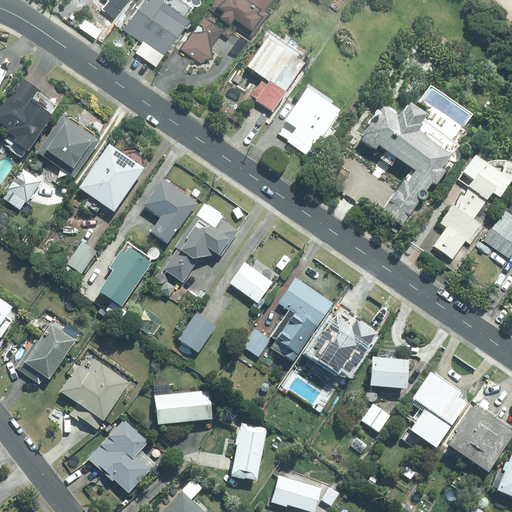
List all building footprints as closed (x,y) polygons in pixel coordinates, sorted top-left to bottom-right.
[(143,0),(122,30),(141,43),(134,53),(154,67),(187,20),(183,17),(189,8),(178,0),(143,0)] [(264,10),(271,0),(211,0),(207,7),(213,12),(216,7),(221,11),(217,17),(228,25),(229,23),(251,38),(268,13),(264,10)] [(198,24),(179,50),(200,64),(203,60),(211,59),(209,49),(220,34),(227,39),(232,32),(225,28),(224,30),(199,13),(193,21),(198,24)] [(255,102),(254,104),(271,115),(302,67),(299,65),(301,61),(266,38),(246,70),(266,84),(265,86),(260,83),(250,98),(255,102)] [(55,107),(38,96),(40,94),(19,80),(0,109),(0,128),(6,133),(4,136),(13,142),(10,147),(25,156),(49,118),(49,117),(55,107)] [(287,142),(285,144),(309,159),(339,112),(305,91),(284,123),(285,124),(277,136),(287,142)] [(419,119),(405,109),(398,118),(397,117),(393,122),(379,111),(378,113),(376,111),(375,112),(374,113),(374,114),(374,115),(376,116),(375,117),(374,116),(371,120),(373,121),(372,122),(370,121),(369,121),(368,122),(367,124),(369,126),(368,127),(362,136),(364,137),(361,141),(372,149),(375,145),(384,151),(386,152),(384,154),(381,159),(383,160),(389,165),(395,158),(415,172),(405,186),(402,184),(382,212),(400,224),(417,199),(418,199),(420,198),(422,196),(422,194),(422,193),(429,182),(433,184),(444,169),(445,170),(447,167),(445,166),(453,155),(451,154),(456,147),(418,121),(419,119)] [(61,118),(35,154),(71,181),(98,145),(61,118)] [(106,148),(76,192),(112,217),(141,173),(106,148)] [(467,190),(477,198),(484,204),(489,197),(497,202),(497,201),(499,202),(505,194),(503,193),(505,190),(508,191),(511,185),(511,168),(502,165),(492,164),(485,165),(483,167),(472,159),(460,176),(471,184),(467,190)] [(8,192),(2,201),(18,212),(23,205),(25,206),(40,183),(20,170),(6,191),(8,192)] [(160,182),(141,208),(159,220),(148,235),(165,247),(195,206),(160,182)] [(482,242),(508,260),(511,254),(511,205),(506,215),(503,213),(482,242)] [(438,225),(446,231),(433,249),(451,261),(464,243),(469,246),(481,230),(450,208),(438,225)] [(176,251),(161,272),(180,285),(198,261),(213,258),(216,259),(217,257),(220,259),(237,234),(220,221),(213,230),(196,218),(174,249),(176,251)] [(81,244),(66,266),(80,276),(96,254),(81,244)] [(129,318),(118,310),(149,268),(127,252),(122,257),(119,254),(106,272),(111,275),(96,295),(110,305),(104,313),(118,324),(121,321),(125,324),(129,318)] [(243,265),(228,286),(253,305),(251,307),(258,312),(263,305),(258,301),(270,285),(243,265)] [(272,343),(286,353),(282,359),(291,366),(332,306),(294,280),(277,306),(290,316),(272,343)] [(167,284),(160,294),(167,299),(174,289),(167,284)] [(6,310),(8,306),(0,300),(0,339),(9,325),(3,320),(8,312),(6,310)] [(195,316),(177,342),(196,355),(214,330),(195,316)] [(32,319),(29,324),(33,328),(37,323),(32,319)] [(313,359),(310,363),(327,375),(331,369),(336,373),(336,371),(343,376),(350,365),(352,367),(362,353),(362,354),(374,337),(354,323),(349,331),(334,320),(318,344),(315,342),(306,355),(313,359)] [(33,343),(14,370),(38,386),(41,380),(47,383),(74,343),(49,326),(35,345),(33,343)] [(254,331),(242,349),(258,359),(270,341),(254,331)] [(370,361),(368,391),(403,393),(406,364),(370,361)] [(75,406),(67,417),(78,425),(80,421),(95,432),(128,385),(100,366),(93,376),(88,373),(86,377),(76,370),(58,395),(75,406)] [(427,376),(409,403),(422,412),(449,431),(464,409),(455,402),(458,397),(427,376)] [(207,394),(152,399),(155,429),(210,424),(207,394)] [(371,405),(360,422),(378,434),(390,418),(371,405)] [(511,437),(509,436),(511,432),(477,407),(474,411),(473,411),(444,450),(484,478),(511,439),(511,437)] [(422,412),(406,435),(433,454),(449,431),(422,412)] [(122,423),(86,461),(111,484),(112,483),(126,496),(149,472),(147,471),(151,466),(146,461),(142,465),(135,457),(146,445),(122,423)] [(234,447),(235,447),(228,481),(241,483),(241,482),(254,484),(265,431),(241,426),(239,433),(237,433),(234,447)] [(366,447),(357,439),(350,447),(359,455),(366,447)] [(511,454),(507,467),(503,466),(499,475),(503,476),(495,495),(511,501),(511,454)] [(414,475),(406,469),(401,476),(409,481),(414,475)] [(277,478),(269,505),(284,510),(285,507),(299,511),(313,511),(320,491),(277,478)] [(343,480),(339,485),(343,489),(347,483),(343,480)] [(328,490),(320,502),(330,508),(337,496),(328,490)] [(201,511),(181,493),(163,511),(201,511)] [(481,494),(476,502),(482,505),(487,498),(481,494)]
